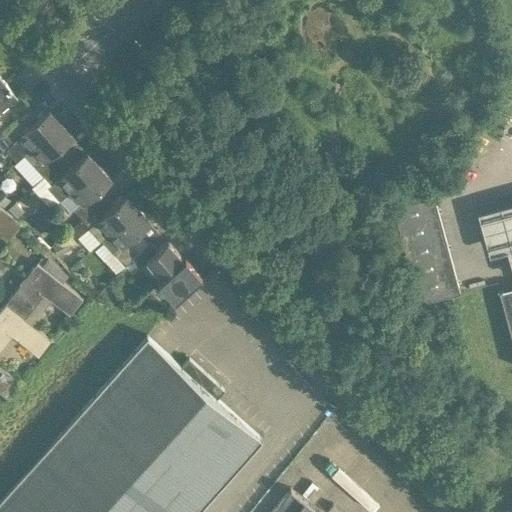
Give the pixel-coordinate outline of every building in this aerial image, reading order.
[(0,111),(16,98),(0,78),(0,111)] [(32,148),(60,122),(48,109),(19,135),(32,148)] [(60,122),(32,148),(25,154),(44,175),(62,159),(55,152),(73,136),(60,122)] [(5,134),(0,138),(0,155),(13,143),(5,134)] [(62,159),(44,175),(51,183),(48,187),(60,200),(70,190),(99,164),(87,151),(69,167),(62,159)] [(402,173),(423,165),(420,156),(398,164),(402,173)] [(99,164),(70,190),(83,205),(76,211),(82,218),(100,201),(94,194),(112,178),(99,164)] [(0,205),(4,208),(11,200),(0,192),(0,191),(0,205)] [(100,201),(82,218),(90,226),(88,228),(99,241),(101,240),(137,207),(126,194),(108,210),(100,201)] [(434,195),(393,206),(419,303),(460,292),(434,195)] [(21,215),(24,211),(15,202),(8,208),(28,228),(30,226),(21,215)] [(505,250),(511,273),(511,202),(476,213),(489,255),(505,250)] [(137,207),(101,240),(123,264),(130,257),(149,240),(140,230),(150,221),(137,207)] [(2,209),(0,211),(0,231),(11,217),(2,209)] [(11,217),(0,231),(0,236),(7,242),(21,224),(11,217)] [(64,239),(52,246),(57,255),(69,248),(64,239)] [(149,240),(130,257),(139,268),(146,261),(161,278),(183,258),(168,240),(157,250),(149,240)] [(185,256),(183,258),(161,278),(158,281),(174,299),(202,274),(185,256)] [(36,263),(4,304),(33,326),(43,313),(42,312),(50,300),(68,313),(80,297),(62,283),(68,275),(48,259),(41,267),(36,263)] [(511,287),(509,289),(499,291),(502,305),(511,340),(511,287)] [(49,338),(33,326),(4,304),(0,309),(0,349),(11,335),(37,354),(49,338)] [(0,511),(195,511),(261,438),(217,399),(224,390),(189,358),(181,367),(147,336),(0,500),(0,511)] [(19,381),(0,366),(0,391),(7,397),(19,381)] [(319,511),(290,488),(270,511),(319,511)]
